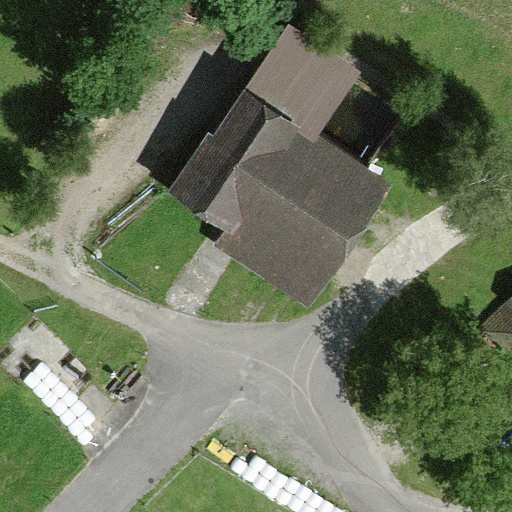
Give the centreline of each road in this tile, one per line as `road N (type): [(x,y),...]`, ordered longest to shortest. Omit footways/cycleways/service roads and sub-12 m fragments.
road 1 (track): [(221,378),(381,296),(511,198)]
road 2 (track): [(221,378),(158,332),(0,260)]
road 3 (residential): [(221,378),(97,511)]
